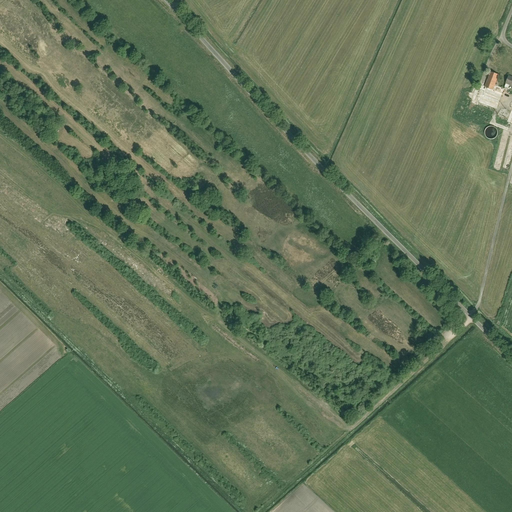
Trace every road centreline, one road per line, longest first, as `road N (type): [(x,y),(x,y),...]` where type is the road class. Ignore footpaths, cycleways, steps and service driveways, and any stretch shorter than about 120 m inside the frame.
road 1 (unclassified): [(511,358),(164,0)]
road 2 (track): [(471,318),(259,511)]
